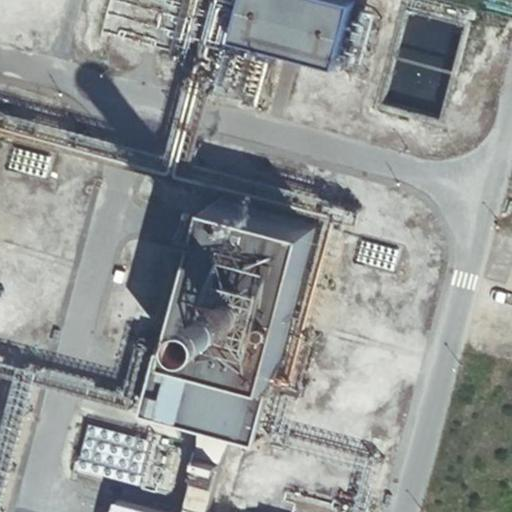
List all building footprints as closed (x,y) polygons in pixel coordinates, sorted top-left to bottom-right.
[(0,112),(0,370),(19,376),(0,446),(0,511),(2,511),(37,380),(133,406),(148,350),(162,354),(163,349),(141,343),(128,392),(0,357),(0,126),(332,216),(272,443),(367,468),(355,511),(369,511),(383,460),(291,435),(352,207),(190,163),(233,0),(213,0),(171,158),(0,112)] [(345,6),(322,0),(251,0),(243,33),(331,58),(345,6)] [(273,62),(236,51),(224,93),(261,104),(273,62)] [(256,438),(312,226),(218,201),(177,352),(163,349),(162,354),(147,409),(256,438)] [(150,441),(90,425),(78,469),(139,485),(150,441)] [(152,435),(150,441),(139,485),(137,491),(163,498),(178,442),(152,435)] [(158,511),(118,501),(114,511),(158,511)] [(108,511),(109,510),(80,502),(77,511),(108,511)]
